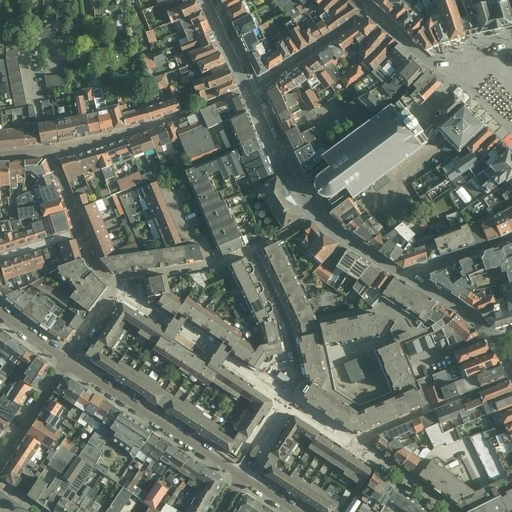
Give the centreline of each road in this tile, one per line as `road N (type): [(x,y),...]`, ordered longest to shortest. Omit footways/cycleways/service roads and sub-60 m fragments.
road 1 (residential): [(511,372),(469,317),(343,237),(292,183),(206,0)]
road 2 (residential): [(240,475),(65,361)]
road 3 (residential): [(288,400),(115,287)]
road 4 (residential): [(212,263),(243,252),(257,260),(298,368),(288,400)]
road 5 (residential): [(449,511),(288,400)]
